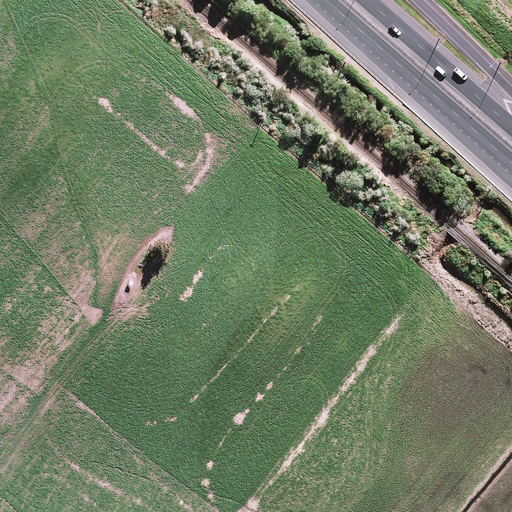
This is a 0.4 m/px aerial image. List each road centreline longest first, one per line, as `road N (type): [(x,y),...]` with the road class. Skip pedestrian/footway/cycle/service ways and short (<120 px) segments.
road 1 (motorway): [(511,182),(313,0)]
road 2 (motorway): [(511,159),(327,0)]
road 3 (motorway): [(372,0),(511,123)]
road 4 (motorway): [(419,0),(511,91)]
